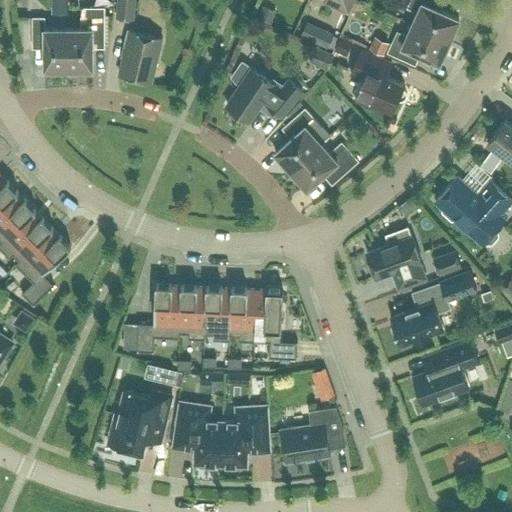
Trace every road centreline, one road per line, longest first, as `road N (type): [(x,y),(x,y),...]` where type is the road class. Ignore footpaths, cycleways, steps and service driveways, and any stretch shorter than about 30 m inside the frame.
road 1 (unclassified): [(367,511),(155,504),(103,493),(0,451)]
road 2 (residential): [(305,238),(205,245),(136,223),(56,170),(3,100)]
road 3 (residential): [(305,238),(407,170),(465,108),(511,36)]
road 4 (unclassified): [(383,511),(393,472),(383,435),(305,238)]
road 5 (residential): [(157,114),(80,98),(3,100)]
road 6 (residential): [(305,238),(245,165),(199,132)]
